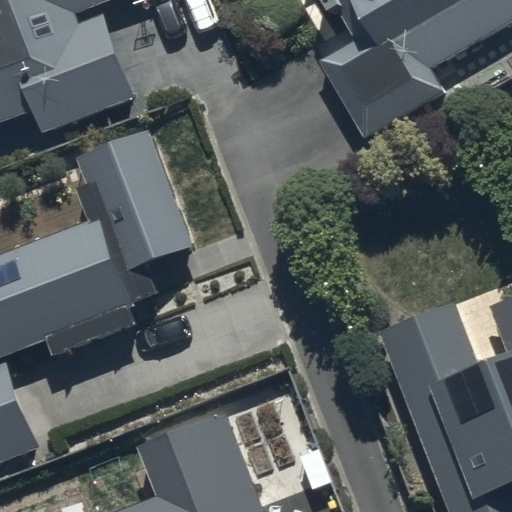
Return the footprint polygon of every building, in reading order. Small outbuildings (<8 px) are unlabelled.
[(0,0),(0,143),(42,128),(48,145),(140,113),(108,21),(168,0),(0,0)] [(361,44),(326,64),(371,142),(447,95),(433,72),(511,25),(511,0),(349,0),(363,23),(352,30),(361,44)] [(0,265),(0,466),(44,451),(11,361),(51,346),(57,361),(140,330),(134,315),(141,313),(139,309),(164,300),(153,269),(196,253),(154,137),(83,162),(93,189),(83,193),(96,231),(0,265)] [(458,311),(383,341),(450,511),(511,511),(511,307),(495,314),(511,357),(511,369),(485,380),(458,311)] [(153,496),(110,511),(335,511),(334,509),(327,511),(261,511),(223,413),(134,447),(153,496)]
